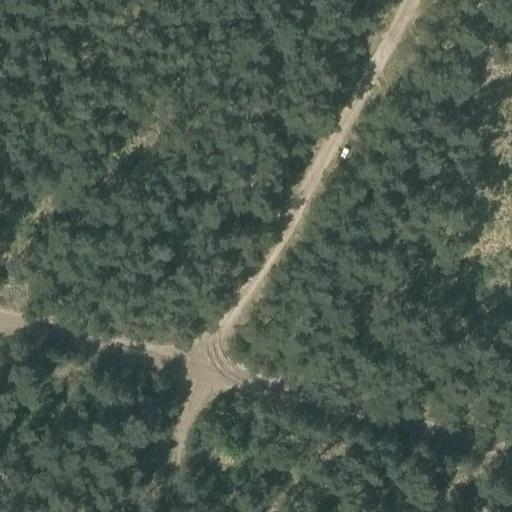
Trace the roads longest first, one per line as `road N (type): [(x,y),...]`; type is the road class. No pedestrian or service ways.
road 1 (track): [(412,0),(306,201),(194,379),(173,511)]
road 2 (track): [(0,328),(511,464)]
